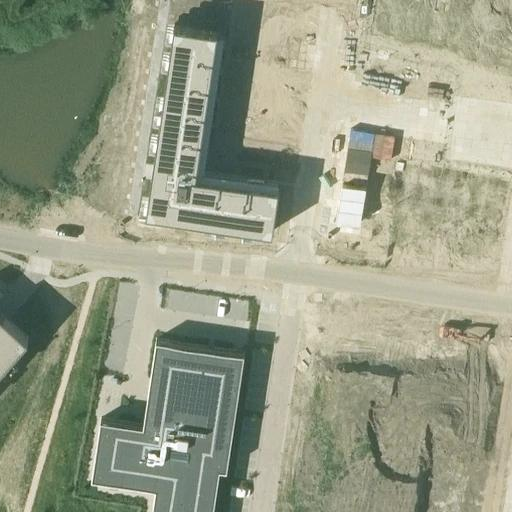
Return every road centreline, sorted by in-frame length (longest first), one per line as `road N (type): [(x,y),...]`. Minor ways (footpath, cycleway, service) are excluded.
road 1 (residential): [(0,239),(295,280)]
road 2 (residential): [(295,280),(261,511)]
road 3 (residential): [(295,280),(511,310)]
road 4 (residential): [(320,104),(511,138)]
road 5 (residential): [(320,104),(295,280)]
road 6 (residential): [(382,419),(511,437)]
